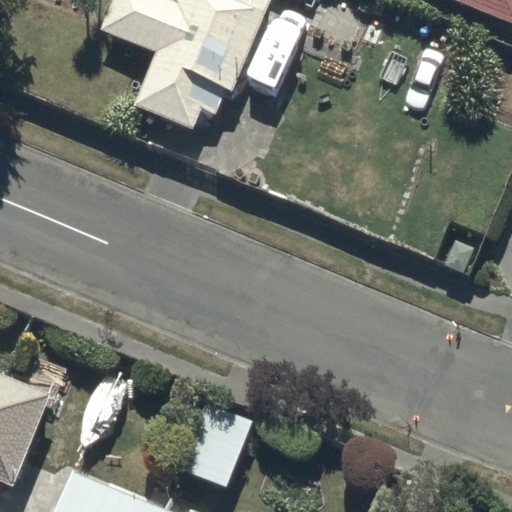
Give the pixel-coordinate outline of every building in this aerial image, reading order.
[(156,50),(133,103),(192,129),(201,108),(215,114),(226,91),(230,93),(271,0),(227,0),(226,3),(218,0),(184,0),(181,8),(161,0),(114,0),(102,26),(156,50)] [(511,0),(449,0),(511,25),(511,0)] [(0,478),(14,485),(53,391),(0,368),(0,478)] [(254,420),(213,404),(186,470),(228,487),(254,420)] [(177,511),(73,469),(55,511),(177,511)]
